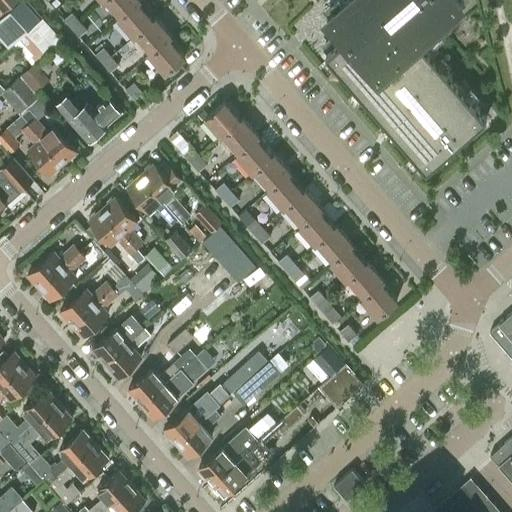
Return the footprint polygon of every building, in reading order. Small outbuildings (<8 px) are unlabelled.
[(0,0),(0,6),(3,10),(15,0),(0,0)] [(0,19),(17,38),(39,18),(23,0),(20,0),(0,18),(0,19)] [(138,1),(139,0),(108,0),(121,15),(138,0),(138,1)] [(153,18),(138,1),(138,0),(121,15),(118,17),(135,35),(137,33),(153,18)] [(427,41),(472,0),(322,0),(299,21),(428,167),(490,112),(427,41)] [(79,35),(87,27),(72,10),(63,18),(79,35)] [(169,37),(172,35),(155,16),(153,18),(137,33),(152,51),(169,36),(169,37)] [(44,51),(60,37),(43,17),(19,37),(34,54),(32,55),(37,60),(45,53),(44,51)] [(185,55),(169,37),(169,36),(152,51),(150,53),(166,71),(185,55)] [(110,71),(119,63),(104,45),(95,53),(110,71)] [(50,77),(36,60),(20,73),(35,90),(50,77)] [(37,94),(34,90),(20,74),(0,91),(18,111),(37,94)] [(134,98),(142,91),(134,81),(125,88),(134,98)] [(87,101),(79,108),(66,93),(55,102),(89,140),(121,111),(108,94),(92,108),(87,101)] [(241,119),(240,118),(224,100),(206,117),(222,135),(224,133),(241,119)] [(48,131),(35,116),(28,107),(21,113),(64,161),(69,157),(71,158),(75,154),(75,152),(77,150),(54,125),(48,131)] [(58,166),(64,161),(21,113),(0,131),(0,137),(10,150),(19,142),(14,135),(22,128),(35,142),(28,148),(50,173),(52,171),(54,172),(59,168),(58,166)] [(257,137),(259,135),(243,116),(240,118),(241,119),(224,133),(239,151),(240,151),(256,137),(257,137)] [(271,154),(257,137),(256,137),(240,151),(239,151),(237,153),(253,171),(255,169),(272,155),(271,154)] [(190,162),(198,155),(190,146),(182,153),(190,162)] [(288,173),(290,171),(274,152),(271,154),(272,155),(255,169),(270,187),(271,187),(288,172),(288,173)] [(198,170),(206,163),(198,155),(190,162),(198,170)] [(0,208),(33,179),(13,156),(0,167),(0,168),(7,176),(0,182),(0,208)] [(168,164),(161,171),(153,162),(151,163),(149,163),(145,166),(145,169),(140,173),(179,217),(185,211),(168,193),(175,187),(174,186),(181,179),(168,164)] [(303,190),(288,173),(288,172),(271,187),(270,187),(268,189),(284,207),(287,205),(286,205),(303,190)] [(172,223),(179,217),(140,173),(135,178),(132,177),(128,181),(129,183),(127,185),(149,210),(155,204),(172,223)] [(223,197),(232,189),(224,180),(215,188),(223,197)] [(319,209),(321,207),(305,188),(303,190),(286,205),(287,205),(302,223),(319,208),(319,209)] [(231,206),(240,198),(232,189),(223,197),(231,206)] [(130,226),(137,220),(115,195),(113,197),(111,196),(107,200),(107,202),(102,206),(137,245),(143,240),(130,226)] [(211,231),(222,221),(205,204),(195,213),(211,231)] [(130,252),(137,245),(102,206),(97,211),(95,211),(90,214),(91,217),(89,218),(108,241),(102,246),(120,266),(127,259),(112,242),(117,238),(130,252)] [(255,234),(263,226),(247,207),(238,215),(255,234)] [(334,226),(319,209),(319,208),(302,223),(299,225),(316,243),(318,241),(334,226)] [(350,245),(352,243),(336,224),(334,226),(318,241),(333,259),(350,244),(350,245)] [(237,281),(255,265),(220,226),(203,241),(237,281)] [(262,242),(271,234),(263,226),(255,234),(262,242)] [(78,243),(82,248),(92,239),(84,229),(78,234),(78,243)] [(181,257),(191,248),(176,230),(165,239),(181,257)] [(94,237),(93,238),(92,239),(82,248),(88,256),(100,246),(101,245),(94,237)] [(38,285),(79,250),(73,243),(59,256),(54,250),(28,273),(38,285)] [(172,265),(171,265),(154,244),(143,253),(144,255),(162,274),(172,265)] [(365,262),(350,245),(350,244),(333,259),(331,261),(347,279),(349,277),(365,262)] [(137,245),(130,252),(138,261),(144,255),(143,253),(137,245)] [(71,269),(85,256),(79,250),(38,285),(50,298),(76,275),(71,269)] [(286,268),(295,261),(287,252),(278,260),(286,268)] [(125,275),(126,274),(110,256),(102,264),(118,282),(125,275)] [(381,281),(384,279),(367,260),(365,262),(349,277),(364,295),(381,280),(381,281)] [(162,276),(160,274),(148,261),(131,277),(144,292),(162,276)] [(294,277),(302,269),(295,261),(286,268),(294,277)] [(118,282),(112,287),(118,293),(132,281),(127,275),(126,274),(125,275),(118,282)] [(71,322),(112,287),(106,280),(92,293),(87,287),(60,310),(71,322)] [(397,299),(381,281),(381,280),(364,295),(362,297),(378,315),(397,299)] [(103,306),(118,293),(112,287),(71,322),(82,335),(108,312),(103,306)] [(318,304),(326,297),(318,288),(310,295),(318,304)] [(326,313),(334,306),(326,297),(318,304),(326,313)] [(511,311),(489,331),(511,356),(511,355),(511,311)] [(144,327),(144,326),(138,320),(123,333),(116,326),(92,347),(105,361),(144,327)] [(348,340),(356,333),(347,322),(339,330),(348,340)] [(144,327),(105,361),(118,375),(142,354),(135,347),(150,333),(144,327)] [(175,351),(193,335),(185,327),(167,343),(175,351)] [(326,343),(324,341),(319,335),(313,339),(313,345),(318,350),(326,343)] [(344,362),(343,361),(328,344),(305,364),(321,382),(344,362)] [(141,401),(195,354),(189,347),(159,374),(152,366),(128,388),(141,401)] [(3,348),(0,350),(0,361),(9,354),(3,348)] [(218,403),(267,358),(259,349),(209,394),(218,403)] [(0,384),(26,362),(15,350),(0,362),(0,384)] [(195,354),(141,401),(154,416),(178,395),(192,382),(186,374),(201,361),(195,354)] [(244,403),(280,371),(270,360),(234,392),(244,403)] [(10,398),(37,375),(26,362),(0,384),(0,418),(1,417),(0,416),(0,396),(5,392),(10,398)] [(333,374),(323,383),(333,394),(336,391),(342,398),(349,392),(361,381),(345,363),(333,374)] [(0,427),(13,443),(60,401),(48,387),(24,408),(30,415),(18,426),(7,413),(0,418),(0,427)] [(49,436),(73,415),(60,401),(13,443),(31,463),(42,454),(29,440),(43,429),(49,436)] [(176,441),(214,407),(209,401),(195,414),(188,407),(164,428),(166,430),(165,433),(169,437),(171,436),(176,441)] [(297,405),(275,424),(282,432),(304,413),(297,405)] [(206,427),(220,414),(214,407),(176,441),(181,447),(180,449),(184,453),(186,453),(188,455),(212,434),(206,427)] [(261,416),(247,428),(255,437),(269,425),(261,416)] [(211,481),(257,440),(255,437),(247,428),(245,426),(198,467),(200,469),(200,472),(203,476),(206,475),(211,481)] [(48,483),(96,441),(83,427),(59,448),(66,455),(53,466),(42,454),(31,463),(48,483)] [(0,447),(8,440),(0,430),(0,447)] [(511,511),(511,434),(491,453),(511,477),(511,511)] [(222,494),(272,450),(260,437),(257,440),(211,481),(215,486),(214,488),(218,492),(220,492),(222,494)] [(8,457),(17,449),(10,441),(1,449),(8,457)] [(84,476),(109,455),(96,441),(48,483),(66,503),(80,490),(73,482),(67,487),(62,482),(78,469),(84,476)] [(88,508),(83,511),(99,511),(133,482),(127,476),(127,473),(123,469),(120,469),(119,467),(98,486),(105,495),(89,509),(88,508)] [(347,498),(366,482),(353,467),(334,483),(347,498)] [(435,511),(502,511),(470,475),(432,508),(435,511)] [(133,482),(99,511),(111,511),(117,508),(120,511),(129,511),(146,498),(145,496),(145,493),(142,490),(139,489),(133,482)] [(0,511),(4,511),(22,498),(21,497),(11,485),(0,494),(0,511)] [(32,511),(34,511),(22,498),(4,511),(32,511)] [(71,511),(61,500),(49,511),(71,511)]
